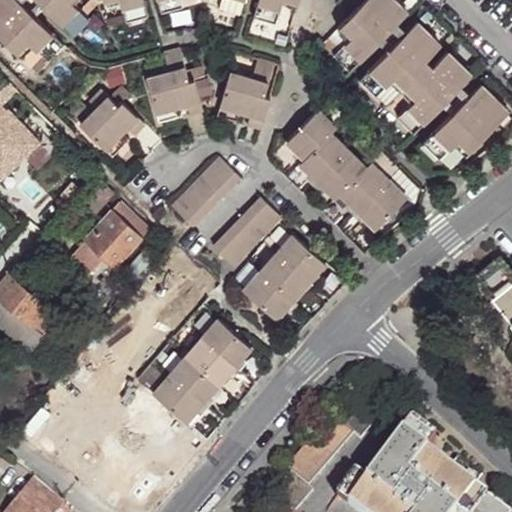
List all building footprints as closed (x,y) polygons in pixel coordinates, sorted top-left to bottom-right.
[(0,0),(0,35),(36,71),(64,43),(35,15),(30,9),(22,1),(20,0),(0,0)] [(35,15),(44,5),(38,0),(30,9),(35,15)] [(38,0),(44,5),(73,34),(89,17),(73,1),(74,0),(38,0)] [(104,0),(106,3),(118,0),(120,0),(127,21),(149,15),(144,0),(104,0)] [(157,0),(161,12),(184,5),(182,0),(157,0)] [(219,0),(218,5),(241,12),(244,0),(219,0)] [(276,22),(282,2),(297,7),(299,0),(257,0),(253,15),(276,22)] [(340,46),(333,53),(350,70),(378,41),(384,36),(392,28),(398,21),(408,11),(396,0),(363,0),(338,27),(349,37),(340,46)] [(359,79),(376,95),(392,79),(413,99),(396,115),(414,133),(443,103),(448,98),(456,90),(461,84),(472,73),(448,50),(432,65),(426,59),(441,43),(417,20),(406,30),(400,36),(393,44),(387,50),(359,79)] [(392,28),(400,36),(406,30),(398,21),(392,28)] [(329,35),(322,43),(333,53),(340,46),(329,35)] [(387,50),(393,44),(384,36),(378,41),(387,50)] [(147,77),(158,121),(183,114),(180,105),(187,103),(189,113),(203,109),(195,78),(189,79),(187,69),(181,47),(164,51),(169,71),(147,77)] [(258,58),(255,68),(272,73),(275,62),(258,58)] [(203,65),(187,69),(189,79),(195,78),(205,75),(203,65)] [(230,69),(217,113),(241,121),(244,112),(250,114),(247,123),(261,127),(271,96),(265,94),(272,73),(255,68),(252,77),(230,69)] [(423,141),(440,157),(456,141),(467,153),(509,110),(481,82),(470,93),(465,98),(457,106),(452,112),(423,141)] [(130,91),(122,83),(110,95),(118,104),(122,100),(130,91)] [(38,124),(44,117),(5,84),(1,88),(13,101),(38,124)] [(465,98),(470,93),(461,84),(456,90),(465,98)] [(13,101),(1,88),(0,89),(0,106),(4,111),(13,101)] [(90,101),(96,106),(80,123),(113,155),(130,138),(123,131),(128,126),(135,133),(145,122),(122,100),(118,104),(110,95),(102,88),(90,101)] [(452,112),(457,106),(448,98),(443,103),(452,112)] [(318,107),(291,134),(286,140),(304,157),(332,130),(337,126),(318,107)] [(0,138),(12,126),(0,113),(0,138)] [(332,130),(304,157),(299,162),(317,180),(350,147),(332,130)] [(451,169),(467,153),(456,141),(440,157),(451,169)] [(367,164),(350,147),(317,180),(335,197),(340,193),(367,164)] [(380,150),(371,160),(390,177),(398,168),(380,150)] [(241,175),(221,155),(172,205),(192,225),(241,175)] [(367,164),(340,193),(358,210),(390,177),(371,160),(367,164)] [(398,168),(390,177),(408,195),(415,202),(416,199),(416,197),(417,195),(418,193),(419,190),(420,189),(398,168)] [(390,177),(358,210),(376,228),(408,195),(390,177)] [(99,178),(81,198),(97,212),(115,192),(99,178)] [(282,216),(261,196),(213,245),(233,265),(261,237),(278,219),(282,216)] [(115,266),(149,229),(119,201),(85,239),(86,240),(71,256),(90,273),(105,257),(115,266)] [(169,248),(173,243),(159,229),(154,233),(169,248)] [(327,262),(292,232),(276,250),(310,280),(327,262)] [(310,280),(276,250),(259,269),(293,299),(310,280)] [(511,270),(499,255),(476,274),(495,298),(511,319),(511,270)] [(293,299),(259,269),(242,288),(277,318),(293,299)] [(0,322),(31,349),(44,333),(62,348),(79,328),(48,303),(47,304),(10,273),(0,284),(0,322)] [(157,292),(149,286),(100,347),(125,367),(128,368),(133,362),(130,360),(123,355),(152,319),(155,315),(145,308),(157,292)] [(253,346),(218,316),(201,334),(236,365),(253,346)] [(152,319),(123,355),(130,360),(159,324),(152,319)] [(236,365),(201,334),(185,353),(220,384),(236,365)] [(100,348),(97,346),(60,388),(87,411),(125,367),(100,347),(100,348)] [(220,384),(185,353),(168,372),(203,403),(220,384)] [(203,403),(168,372),(152,391),(186,422),(203,403)] [(372,425),(357,412),(348,422),(345,426),(354,434),(358,437),(360,439),(372,425)] [(345,426),(331,414),(286,468),(291,472),(273,494),(283,502),(274,511),(295,511),(313,491),(309,487),(354,434),(345,426)] [(355,472),(336,497),(356,511),(456,511),(508,511),(475,487),(450,468),(427,451),(435,440),(410,421),(402,432),(366,481),(355,472)] [(482,477),(457,458),(450,468),(475,487),(482,477)] [(31,479),(3,511),(53,511),(60,504),(61,503),(31,479)]
